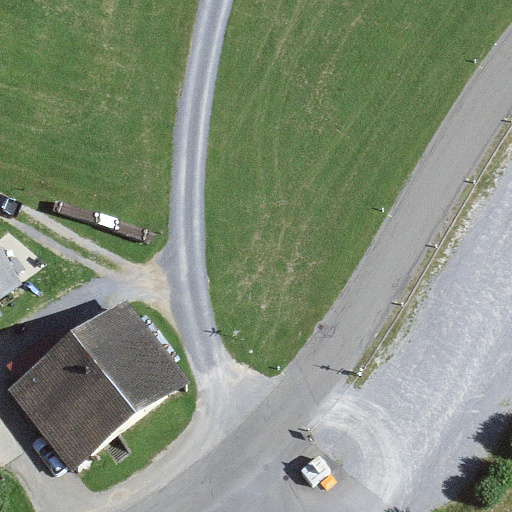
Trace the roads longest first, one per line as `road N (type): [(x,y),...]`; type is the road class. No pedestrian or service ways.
road 1 (tertiary): [(511,65),(319,373),(276,429),(169,511)]
road 2 (track): [(276,429),(234,399),(211,359),(183,238),(194,125),(219,0)]
